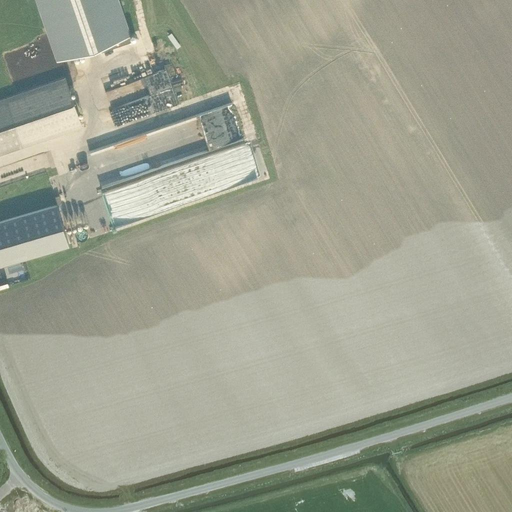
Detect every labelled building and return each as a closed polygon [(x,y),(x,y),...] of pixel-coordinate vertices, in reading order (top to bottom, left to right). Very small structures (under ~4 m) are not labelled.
[(130,41),(116,0),(38,0),(58,58),(99,44),(101,51),(130,41)] [(104,87),(146,75),(144,67),(102,78),(104,87)] [(129,120),(177,105),(166,70),(118,85),(129,120)] [(0,153),(81,126),(65,77),(0,99),(0,153)] [(247,142),(189,160),(191,165),(248,147),(247,142)] [(140,214),(161,208),(158,197),(147,200),(146,195),(162,190),(157,174),(105,189),(107,196),(111,195),(114,207),(131,203),(132,209),(135,208),(137,214),(115,220),(117,229),(142,222),(140,214)] [(57,204),(0,221),(0,264),(69,244),(57,204)]
